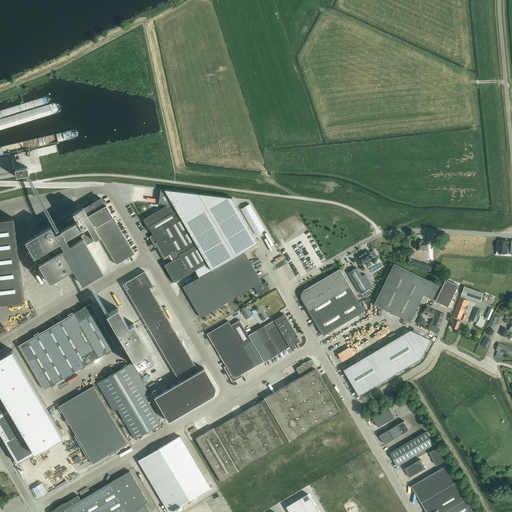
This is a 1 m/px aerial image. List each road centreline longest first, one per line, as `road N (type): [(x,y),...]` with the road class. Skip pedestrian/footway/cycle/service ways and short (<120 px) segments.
road 1 (unclassified): [(315,344),(283,289),(358,244),(403,230),(511,235)]
road 2 (unclassified): [(33,508),(231,395)]
road 3 (unclassified): [(495,371),(437,343),(425,364),(352,408)]
road 4 (unclassified): [(0,344),(147,257)]
road 5 (unclassified): [(231,395),(147,257)]
road 6 (unclassified): [(511,148),(500,0)]
road 7 (unclassified): [(413,511),(352,408)]
